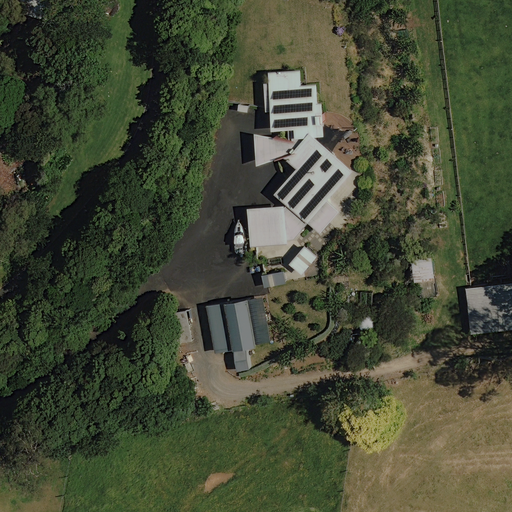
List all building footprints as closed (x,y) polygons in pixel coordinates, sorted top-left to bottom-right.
[(305,85),(303,69),(272,72),(273,85),(267,85),(270,112),(274,111),(276,132),(258,134),(261,162),(287,159),(300,168),(278,192),(311,221),(319,212),(357,169),(321,138),(327,132),(321,83),(305,85)] [(290,243),(288,205),(252,207),(254,245),(290,243)] [(321,256),(310,245),(293,263),(304,273),(321,256)] [(265,272),(267,287),(289,283),(286,268),(265,272)] [(437,278),(417,280),(419,299),(439,297),(437,278)] [(273,342),(265,297),(211,307),(219,352),(273,342)] [(194,340),(189,310),(175,312),(179,343),(194,340)] [(379,314),(361,314),(361,333),(379,333),(379,314)]
